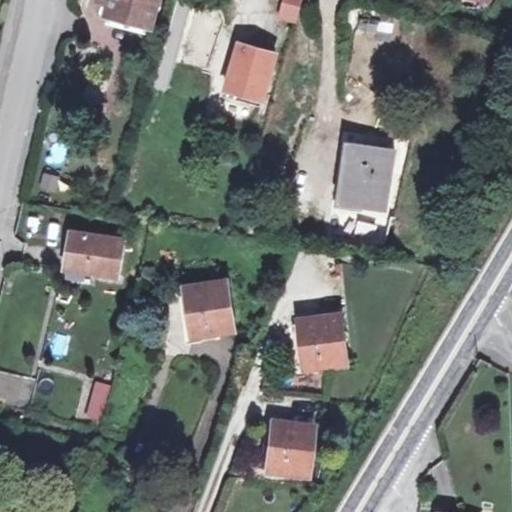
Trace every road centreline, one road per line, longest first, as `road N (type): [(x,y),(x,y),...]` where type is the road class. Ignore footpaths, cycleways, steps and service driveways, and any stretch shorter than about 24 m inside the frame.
road 1 (unclassified): [(0,172),(41,0)]
road 2 (secondary): [(428,397),(361,511)]
